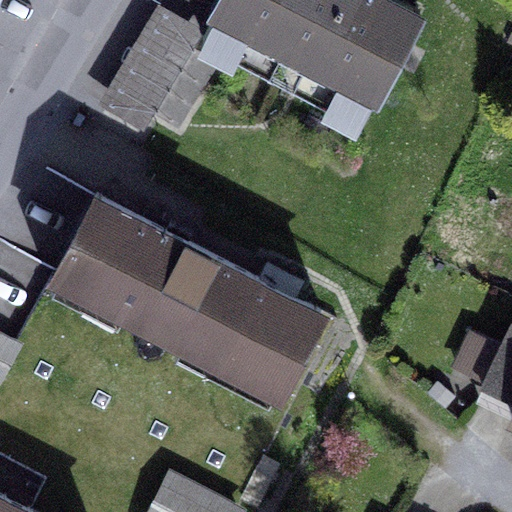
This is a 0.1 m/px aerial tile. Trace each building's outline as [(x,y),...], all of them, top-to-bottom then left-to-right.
[(223,0),(203,40),(235,56),(249,28),(343,76),(328,104),(359,120),(373,92),(377,94),(419,12),(394,0),(223,0)] [(195,51),(207,31),(158,1),(97,102),(146,132),(157,112),(195,51)] [(328,104),(343,76),(249,28),(235,56),(328,104)] [(157,112),(179,125),(216,63),(195,51),(157,112)] [(99,194),(57,273),(64,276),(129,311),(188,342),(275,388),(280,390),(322,311),(294,296),(258,277),(99,194)] [(294,296),(302,280),(266,262),(258,277),(294,296)] [(122,324),(129,311),(64,276),(57,290),(122,324)] [(511,399),(511,325),(502,346),(474,333),(457,366),(485,380),(483,385),(484,386),(511,399)] [(0,370),(4,363),(14,346),(0,337),(0,370)] [(268,401),(275,388),(188,342),(181,355),(268,401)] [(438,385),(431,394),(444,404),(451,396),(438,385)] [(511,418),(511,399),(484,386),(477,401),(511,418)] [(244,499),(259,507),(281,465),(266,457),(244,499)] [(237,511),(238,511),(179,480),(162,511),(237,511)] [(33,511),(0,493),(0,511),(33,511)]
